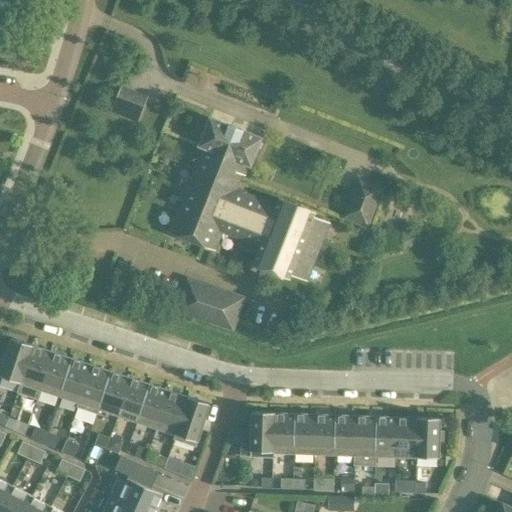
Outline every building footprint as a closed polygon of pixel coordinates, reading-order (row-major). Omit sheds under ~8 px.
[(112,111),(139,122),(147,103),(120,92),(112,111)] [(200,146),(239,161),(233,175),(241,178),(246,164),(250,166),(261,138),(210,118),(199,145),(200,146)] [(239,161),(200,146),(166,231),(215,250),(222,232),(259,247),(252,265),(290,279),(292,275),(306,281),(329,223),(314,217),(316,212),(278,198),(276,204),(236,189),(241,178),(233,175),(239,161)] [(106,156),(96,151),(92,159),(103,163),(106,156)] [(359,179),(349,204),(345,216),(367,225),(381,188),(359,179)] [(233,330),(244,297),(187,278),(176,310),(233,330)] [(34,345),(12,337),(7,350),(4,349),(0,361),(3,362),(0,371),(0,376),(22,383),(34,346),(34,345)] [(53,352),(34,346),(22,383),(19,392),(38,399),(41,390),(53,352)] [(72,358),(53,352),(41,390),(60,396),(72,358)] [(91,365),(72,358),(60,396),(79,402),(91,365)] [(110,371),(91,365),(79,402),(98,409),(110,371)] [(130,377),(110,371),(98,409),(117,415),(130,377)] [(149,384),(130,377),(117,415),(136,421),(149,384)] [(168,390),(149,384),(136,421),(155,428),(168,390)] [(187,396),(168,390),(155,428),(174,434),(187,396)] [(210,403),(187,396),(174,434),(173,439),(196,446),(210,403)] [(276,412),(252,411),(250,456),(274,457),(274,452),(276,413),(276,412)] [(9,417),(0,412),(0,423),(5,426),(9,417)] [(296,413),(276,413),(274,452),(294,453),(296,413)] [(316,414),(296,413),(294,453),(314,454),(316,414)] [(336,415),(316,414),(314,454),(334,454),(336,415)] [(356,415),(336,415),(334,454),(354,455),(356,415)] [(376,416),(356,415),(354,455),(354,464),(375,465),(376,456),(374,456),(376,416)] [(396,417),(376,416),(374,456),(376,456),(394,456),(396,417)] [(416,418),(396,417),(394,456),(415,457),(416,418)] [(440,418),(416,417),(416,418),(415,457),(439,458),(439,445),(442,445),(443,432),(439,431),(440,418)] [(28,425),(19,421),(15,430),(24,435),(28,425)] [(47,431),(36,426),(31,438),(42,443),(47,431)] [(58,436),(47,431),(42,443),(53,448),(58,436)] [(108,437),(99,434),(95,443),(105,446),(108,437)] [(118,453),(122,440),(110,436),(106,449),(118,453)] [(22,440),(17,453),(27,458),(34,446),(22,440)] [(77,445),(66,440),(61,451),(72,456),(77,445)] [(40,463),(46,451),(34,446),(27,458),(40,463)] [(139,446),(135,455),(145,458),(148,449),(139,446)] [(154,463),(163,467),(167,458),(158,454),(154,463)] [(62,458),(56,470),(67,475),(74,463),(62,458)] [(177,463),(167,458),(163,467),(173,472),(177,463)] [(79,481),(85,469),(74,463),(67,475),(79,481)] [(118,500),(146,511),(153,511),(162,494),(163,494),(140,483),(145,471),(133,465),(128,478),(127,478),(127,479),(118,500)] [(272,478),(261,477),(261,487),(272,488),(272,478)] [(0,508),(12,486),(0,478),(0,508)] [(293,478),(281,478),(280,488),(292,489),(293,478)] [(305,479),(293,478),(292,489),(304,489),(305,479)] [(314,478),(314,490),(333,490),(333,479),(314,478)] [(354,479),(342,478),(341,490),(353,491),(354,479)] [(415,481),(395,480),(394,492),(415,493),(415,483),(415,481)] [(375,484),(362,483),(361,496),(374,497),(375,484)] [(426,483),(415,483),(415,493),(425,493),(426,483)] [(387,484),(375,484),(374,497),(387,498),(387,484)] [(0,511),(22,511),(32,496),(12,486),(0,508),(0,511)] [(47,511),(51,506),(32,496),(22,511),(47,511)] [(326,498),(326,511),(348,511),(348,498),(326,498)] [(146,511),(118,500),(112,511),(146,511)] [(497,511),(496,511),(511,511),(511,507),(503,503),(498,511),(497,511)]
